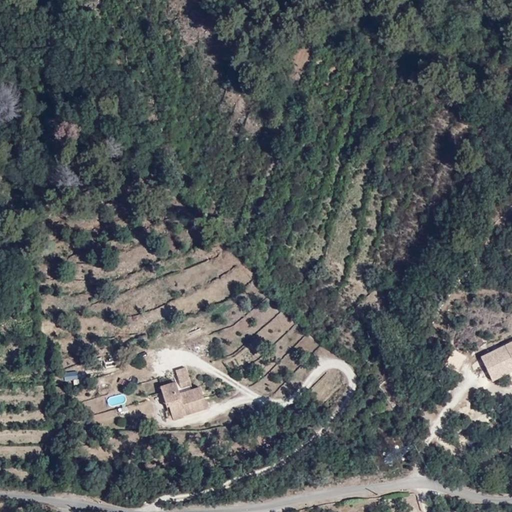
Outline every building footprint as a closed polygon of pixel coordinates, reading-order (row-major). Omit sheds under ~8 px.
[(383,317),(375,313),(371,320),(378,325),(383,317)] [(250,343),(258,352),(264,347),(256,338),(250,343)] [(511,373),(511,342),(482,356),(494,381),(511,373)] [(186,369),(177,372),(181,388),(178,389),(176,381),(160,386),(166,406),(168,405),(173,421),(184,418),(183,416),(207,408),(201,387),(193,389),(186,369)] [(78,371),(63,372),(64,383),(79,382),(78,371)]
